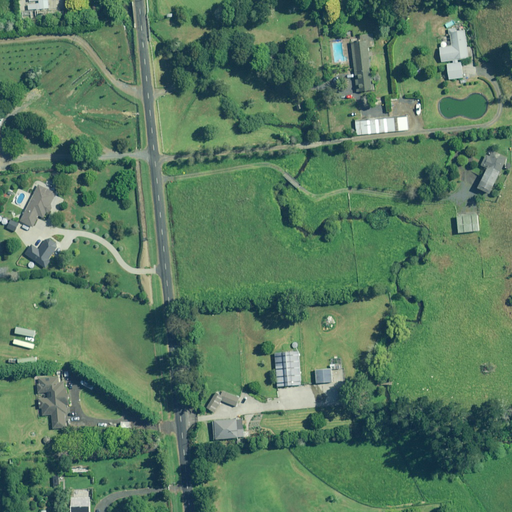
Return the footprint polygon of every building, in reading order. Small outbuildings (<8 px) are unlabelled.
[(47,8),(46,0),(28,0),(29,1),(38,0),(39,4),(28,4),(28,9),(47,8)] [(327,15),(322,18),(327,25),(332,21),(327,15)] [(448,29),(448,35),(450,35),(451,46),(440,47),(440,48),(441,63),(452,62),(453,64),(448,64),(449,79),(463,77),(461,62),(458,62),(457,59),(468,58),(465,31),(457,32),(457,28),(448,29)] [(367,43),(351,45),(357,92),(372,90),(367,43)] [(408,117),(356,122),(357,135),(409,131),(408,117)] [(490,194),(506,158),(492,152),(490,156),(486,155),(480,166),(487,169),(478,189),(490,194)] [(39,184),(20,220),(32,228),(39,217),(44,219),(46,213),(46,214),(47,214),(48,213),(49,213),(50,213),(50,212),(51,212),(51,211),(52,211),(52,210),(52,209),(52,208),(52,207),(52,206),(52,205),(51,205),(51,204),(50,203),(56,193),(39,184)] [(477,215),(456,216),(457,233),(478,232),(477,215)] [(19,224),(11,220),(7,228),(15,232),(19,224)] [(49,259),(57,247),(57,243),(50,238),(45,240),(39,248),(31,243),(24,255),(46,269),(51,260),(49,259)] [(45,321),(38,322),(40,341),(47,340),(45,321)] [(299,351),(274,354),(277,388),(302,385),(299,351)] [(37,358),(17,359),(18,366),(38,365),(37,358)] [(331,369),(315,370),(317,384),(332,383),(331,369)] [(66,427),(65,413),(69,413),(67,388),(65,388),(64,382),(59,382),(59,377),(39,379),(39,384),(37,384),(38,394),(52,393),(52,399),(38,400),(39,409),(41,409),(42,416),(52,415),(53,429),(66,427)] [(238,398),(216,389),(210,405),(219,408),(222,401),(235,406),(238,398)] [(243,419),(213,421),(214,440),(244,439),(243,419)] [(89,511),(90,497),(87,497),(88,490),(74,490),(73,497),(72,497),(71,511),(89,511)]
